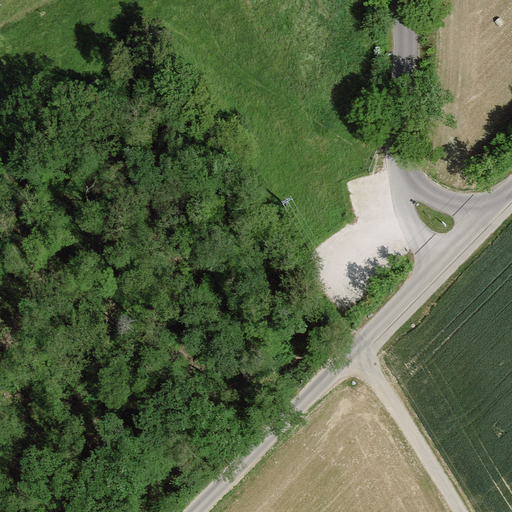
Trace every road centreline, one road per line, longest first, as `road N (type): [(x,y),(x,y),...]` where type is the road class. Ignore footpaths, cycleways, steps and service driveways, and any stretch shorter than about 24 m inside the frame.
road 1 (unclassified): [(195,511),(435,267)]
road 2 (track): [(358,345),(461,511)]
road 3 (residential): [(404,179),(406,0)]
